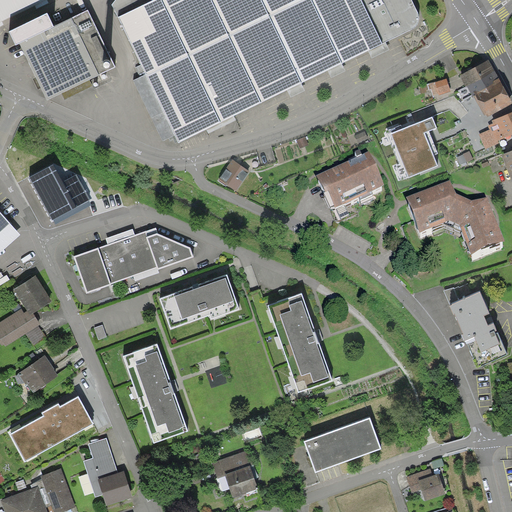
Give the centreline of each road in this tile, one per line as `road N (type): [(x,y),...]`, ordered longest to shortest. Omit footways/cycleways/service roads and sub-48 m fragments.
road 1 (residential): [(188,159),(197,180),(349,255),(401,291),(444,349),(482,439)]
road 2 (residential): [(188,159),(305,122),(477,22)]
road 3 (residential): [(41,242),(143,211),(316,286)]
road 4 (residential): [(41,242),(156,511)]
road 5 (residential): [(269,511),(482,439)]
road 6 (residential): [(19,94),(140,152),(188,159)]
